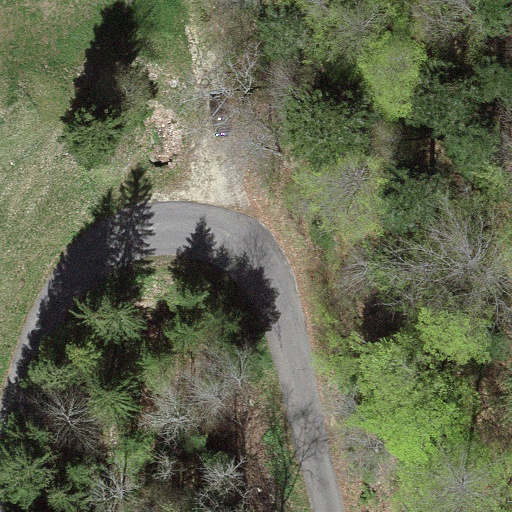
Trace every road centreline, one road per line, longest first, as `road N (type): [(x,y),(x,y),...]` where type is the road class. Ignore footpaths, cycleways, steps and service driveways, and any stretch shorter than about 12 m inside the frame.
road 1 (unclassified): [(0,483),(14,411),(66,282),(134,225),(186,221),(243,248),(277,293),(332,511)]
road 2 (track): [(204,0),(186,221)]
